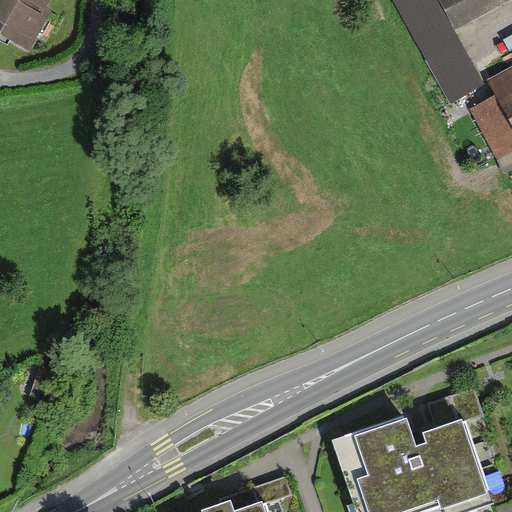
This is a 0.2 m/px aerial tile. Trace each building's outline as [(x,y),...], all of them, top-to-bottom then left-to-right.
[(59,0),(0,0),(0,30),(34,48),(59,0)] [(506,0),(402,0),(397,3),(430,66),(463,48),(453,29),(506,0)] [(511,74),(497,82),(503,95),(481,107),(507,155),(511,151),(511,74)] [(337,441),(360,511),(410,511),(449,499),(452,508),(487,497),(461,420),(415,435),(409,418),(337,441)] [(289,483),(257,485),(258,502),(290,500),(289,483)]
